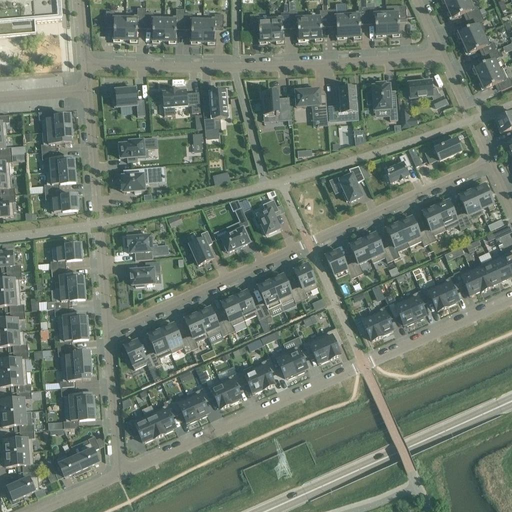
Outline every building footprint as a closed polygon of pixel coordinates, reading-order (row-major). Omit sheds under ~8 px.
[(0,0),(0,40),(36,37),(35,25),(62,23),(59,0),(0,0)] [(439,0),(443,6),(445,5),(447,9),(468,0),(439,0)] [(475,9),(471,0),(468,0),(447,9),(449,14),(447,15),(450,21),(466,14),(469,21),(481,16),(486,13),(484,9),(479,11),(478,8),(475,9)] [(406,21),(406,7),(397,8),(397,14),(387,15),(386,11),(387,36),(392,36),(392,39),(399,39),(398,21),(406,21)] [(375,22),(376,40),(383,40),(383,37),(387,36),(386,11),(375,12),(375,9),(366,10),(367,23),(375,22)] [(130,45),(137,45),(137,27),(145,27),(145,10),(137,10),(137,16),(126,16),(125,41),(130,42),(130,45)] [(159,42),(164,43),(165,17),(153,17),(153,14),(146,14),(146,10),(145,10),(145,27),(152,27),(152,45),(159,45),(159,42)] [(360,23),(367,23),(366,10),(358,10),(358,13),(347,13),(349,39),(353,38),(353,41),(361,41),(360,23)] [(184,28),(184,11),(176,11),(176,17),(165,17),(164,43),(169,43),(168,46),(176,46),(176,28),(184,28)] [(198,44),(203,44),(203,22),(203,18),(192,18),(192,15),(185,15),(185,11),(184,11),(184,28),(191,29),(191,46),(198,47),(198,44)] [(344,39),(349,39),(347,13),(336,14),(336,11),(328,12),(328,25),(336,25),(337,42),(344,42),(344,39)] [(320,15),(308,16),(310,41),(315,41),(315,44),(322,43),(321,25),(328,25),(328,12),(320,12),(320,15)] [(120,41),(125,41),(126,16),(115,16),(115,13),(106,13),(106,26),(114,26),(113,44),(120,44),(120,41)] [(310,41),(308,16),(297,16),(297,13),(289,14),(290,27),(297,27),(298,45),(305,44),(305,41),(310,41)] [(281,17),(270,18),(271,43),(276,43),(276,46),(283,45),(282,28),(290,27),(289,14),(281,14),(281,17)] [(223,33),(223,16),(215,16),(214,23),(203,22),(203,44),(207,44),(207,48),(216,48),(216,40),(214,40),(214,36),(215,36),(215,35),(215,32),(223,33)] [(266,43),(271,43),(270,18),(269,18),(269,22),(259,22),(258,16),(250,16),(250,29),(258,29),(259,47),(267,46),(266,43)] [(456,35),(459,42),(461,41),(463,45),(483,36),(486,34),(482,24),(484,23),(481,16),(469,21),(472,28),(456,35)] [(482,50),(485,56),(497,51),(493,43),(487,46),(483,36),(463,45),(465,49),(462,50),(465,57),(482,50)] [(511,44),(502,48),(505,54),(511,51),(511,44)] [(477,76),(479,80),(502,70),(502,69),(499,71),(494,61),(500,58),(497,51),(485,56),(488,63),(472,70),(475,77),(477,76)] [(507,80),(502,70),(479,80),(481,84),(478,86),(481,92),(498,85),(501,92),(511,87),(511,84),(509,79),(507,80)] [(416,84),(408,85),(410,101),(432,98),(433,99),(434,102),(441,99),(437,89),(436,90),(432,91),(431,83),(421,84),(421,83),(416,84)] [(368,106),(374,105),(375,112),(389,111),(390,118),(390,123),(397,122),(395,93),(389,93),(389,87),(385,87),(385,85),(377,86),(377,88),(373,88),(373,95),(367,95),(368,106)] [(340,108),(329,109),(330,122),(337,122),(348,121),(348,114),(357,113),(355,89),(339,91),(339,93),(337,93),(337,100),(340,100),(340,108)] [(132,90),(115,92),(116,101),(114,101),(114,109),(116,109),(137,107),(137,118),(145,118),(144,102),(137,103),(136,93),(136,90),(132,90)] [(160,96),(160,105),(163,105),(164,117),(175,117),(175,109),(191,108),(192,115),(196,115),(195,113),(200,113),(200,115),(199,94),(187,95),(186,92),(181,93),(181,91),(180,91),(176,92),(169,92),(169,94),(162,94),(163,96),(160,96)] [(296,109),(312,108),(318,107),(319,120),(325,120),(325,128),(328,127),(325,95),(319,96),(319,91),(310,92),(310,91),(304,92),(295,93),(296,109)] [(213,121),(228,120),(225,92),(209,94),(210,102),(202,102),(205,139),(219,138),(218,131),(214,131),(213,121)] [(279,118),(279,123),(288,122),(288,127),(292,127),(289,96),(287,96),(287,100),(283,100),(282,101),(278,102),(277,93),(261,95),(263,118),(266,117),(274,117),(275,118),(279,118)] [(456,113),(454,108),(453,109),(447,111),(443,113),(444,117),(456,113)] [(41,122),(42,134),(71,132),(70,118),(55,119),(55,120),(54,120),(53,114),(54,114),(54,113),(38,114),(39,122),(41,122)] [(404,114),(400,114),(402,129),(409,129),(409,127),(417,127),(416,119),(409,120),(408,113),(404,114)] [(496,124),(494,125),(498,133),(499,132),(501,135),(511,129),(511,114),(495,122),(496,124)] [(0,137),(7,137),(6,125),(9,124),(9,117),(0,117),(0,137)] [(57,153),(56,153),(56,146),(72,145),(71,140),(72,140),(71,132),(42,134),(43,147),(41,147),(41,154),(57,153)] [(354,136),(353,136),(354,139),(355,148),(365,145),(364,132),(354,133),(354,136)] [(203,136),(193,136),(194,144),(201,144),(203,144),(203,136)] [(451,144),(449,138),(451,137),(451,136),(431,144),(433,143),(437,150),(434,151),(436,156),(427,160),(429,165),(428,165),(428,166),(439,161),(440,163),(449,159),(462,153),(456,141),(451,144)] [(11,149),(6,150),(5,138),(7,137),(0,137),(0,157),(12,157),(11,149)] [(123,160),(127,159),(127,164),(138,163),(137,159),(144,158),(144,150),(145,150),(156,149),(155,140),(142,141),(142,142),(140,143),(139,141),(140,141),(140,140),(125,141),(126,146),(119,146),(120,155),(120,160),(123,160)] [(57,153),(41,154),(42,162),(47,161),(48,173),(46,174),(75,172),(74,164),(73,164),(73,159),(57,160),(56,153),(57,153)] [(27,163),(26,156),(12,157),(12,164),(27,163)] [(410,167),(405,156),(399,159),(401,163),(392,167),(393,169),(385,173),(386,176),(384,177),(387,184),(389,184),(390,185),(399,182),(399,183),(404,180),(404,179),(408,177),(405,169),(410,167)] [(0,177),(10,177),(9,165),(12,164),(12,157),(0,157),(0,177)] [(420,160),(413,163),(416,169),(422,166),(420,160)] [(362,198),(356,185),(364,181),(358,168),(349,171),(351,176),(339,182),(344,193),(342,194),(347,203),(348,203),(349,204),(362,198)] [(122,184),(121,185),(121,192),(123,192),(123,194),(135,193),(135,195),(141,194),(141,192),(145,192),(144,186),(144,185),(148,185),(161,184),(161,177),(160,169),(123,172),(124,178),(122,178),(122,184)] [(44,187),(45,194),(60,193),(59,186),(60,186),(60,187),(76,185),(75,172),(46,174),(47,186),(44,187)] [(0,197),(15,197),(14,189),(11,189),(10,177),(0,177),(0,193),(0,197)] [(220,177),(213,179),(215,187),(222,185),(220,177)] [(495,210),(485,186),(484,186),(481,188),(481,186),(473,190),(473,191),(472,192),(482,216),(483,215),(481,211),(487,208),(489,212),(495,210)] [(482,216),(472,192),(470,193),(470,191),(461,195),(462,196),(459,198),(466,213),(461,216),(466,229),(473,226),(470,221),(482,216)] [(77,213),(77,214),(77,213),(78,213),(77,198),(61,199),(61,200),(60,200),(60,193),(45,194),(45,202),(50,201),(51,214),(62,214),(77,213)] [(0,198),(1,205),(0,204),(0,218),(14,217),(13,204),(16,204),(15,197),(0,197),(0,198)] [(261,225),(266,237),(280,230),(273,215),(278,213),(274,202),(263,206),(265,213),(257,217),(257,218),(255,219),(258,227),(261,225)] [(435,208),(446,232),(458,226),(460,232),(466,229),(461,216),(455,218),(448,203),(445,204),(444,203),(436,206),(437,208),(435,208)] [(446,232),(435,208),(434,209),(433,208),(425,211),(426,213),(423,214),(430,230),(424,232),(430,245),(436,242),(434,237),(446,232)] [(241,209),(235,212),(240,223),(227,229),(230,236),(221,239),(221,240),(223,244),(221,245),(225,253),(227,252),(227,254),(235,251),(236,251),(242,248),(250,244),(243,230),(241,227),(248,224),(241,209)] [(168,220),(171,228),(184,223),(180,215),(168,220)] [(407,244),(409,248),(421,243),(424,248),(430,245),(424,232),(418,235),(412,219),(408,220),(408,219),(400,223),(400,224),(399,225),(407,244)] [(487,227),(490,233),(498,229),(496,223),(487,227)] [(395,249),(407,244),(399,225),(396,226),(396,224),(388,228),(389,229),(386,230),(393,246),(388,248),(393,262),(400,259),(395,249)] [(213,245),(207,233),(201,236),(203,240),(189,246),(199,267),(213,261),(207,247),(213,245)] [(499,233),(493,235),(493,237),(495,241),(501,239),(499,233)] [(393,262),(388,248),(382,251),(375,235),(372,237),(371,235),(363,239),(364,240),(362,241),(373,265),(385,259),(387,264),(393,262)] [(135,263),(153,261),(152,253),(151,237),(127,239),(128,248),(129,248),(130,255),(135,255),(135,263)] [(351,265),(357,278),(363,275),(359,266),(370,260),(372,265),(373,265),(362,241),(361,242),(360,240),(352,244),(353,245),(350,247),(357,262),(351,265)] [(53,263),(50,264),(51,271),(67,270),(66,270),(65,263),(66,263),(66,264),(82,262),(81,247),(80,247),(80,246),(79,246),(79,247),(65,248),(65,249),(52,250),(53,263)] [(511,251),(502,256),(511,278),(511,251)] [(338,252),(335,253),(335,252),(327,255),(327,257),(325,258),(336,281),(348,276),(351,281),(357,278),(351,265),(345,267),(338,252)] [(0,268),(6,268),(7,274),(6,274),(6,275),(21,274),(21,266),(15,266),(14,254),(0,254),(0,268)] [(451,256),(445,259),(447,265),(454,262),(451,256)] [(502,256),(492,261),(502,283),(511,278),(502,256)] [(492,261),(481,265),(491,288),(502,283),(492,261)] [(132,287),(135,287),(135,289),(144,288),(144,286),(154,285),(155,285),(154,275),(160,275),(160,274),(159,263),(145,264),(146,271),(131,272),(131,277),(130,277),(130,279),(131,279),(132,287)] [(305,295),(318,289),(307,266),(305,267),(305,265),(296,269),(297,270),(294,272),(301,287),(295,290),(301,303),(308,300),(305,295)] [(481,265),(470,270),(480,293),(481,293),(481,294),(492,289),(491,288),(481,265)] [(67,270),(51,271),(52,279),(54,278),(55,291),(83,289),(84,289),(84,281),(83,281),(82,276),(66,277),(66,270),(67,270)] [(390,279),(398,275),(396,270),(388,273),(390,279)] [(463,282),(457,285),(459,289),(465,287),(469,298),(480,293),(470,270),(459,275),(463,282)] [(0,295),(20,294),(19,282),(22,281),(21,274),(6,275),(7,275),(7,282),(0,282),(0,295)] [(301,303),(295,290),(290,292),(283,277),(280,278),(279,277),(271,280),(272,282),(270,282),(281,306),(293,300),(295,306),(301,303)] [(448,280),(436,285),(447,309),(456,305),(455,304),(458,303),(453,292),(459,289),(457,285),(454,277),(448,280)] [(281,306),(270,282),(269,283),(268,282),(260,285),(261,287),(258,288),(265,304),(259,306),(265,319),(271,316),(269,311),(281,306)] [(436,285),(421,292),(426,304),(432,301),(437,312),(438,313),(447,309),(436,285)] [(384,302),(378,288),(371,291),(377,305),(384,302)] [(54,304),(48,304),(48,311),(54,311),(70,310),(70,309),(69,310),(69,303),(70,303),(70,304),(85,302),(84,289),(83,289),(55,291),(56,303),(54,304)] [(421,292),(404,300),(415,324),(423,320),(423,318),(425,317),(420,306),(426,304),(421,292)] [(234,299),(244,322),(256,317),(259,322),(265,319),(259,306),(253,309),(246,293),(243,294),(243,293),(235,297),(235,298),(234,299)] [(20,294),(0,295),(0,308),(9,308),(10,314),(9,314),(9,315),(25,313),(24,306),(21,306),(20,294)] [(223,322),(228,336),(235,333),(232,328),(244,322),(234,299),(232,299),(232,298),(223,302),(224,303),(221,304),(228,320),(223,322)] [(396,303),(388,307),(391,314),(393,319),(399,316),(404,327),(407,326),(407,327),(415,324),(404,300),(396,303)] [(382,309),(372,314),(382,337),(392,332),(388,321),(393,319),(391,314),(388,307),(382,309)] [(197,315),(208,339),(220,333),(222,338),(228,336),(223,322),(217,325),(210,309),(207,311),(206,309),(198,313),(199,314),(197,315)] [(70,310),(54,311),(55,319),(57,318),(58,331),(87,328),(87,320),(86,321),(86,316),(70,317),(69,310),(70,310)] [(0,335),(23,334),(23,333),(18,334),(17,322),(25,321),(25,313),(9,315),(10,315),(10,322),(0,322),(0,335)] [(186,339),(192,352),(198,349),(196,344),(208,339),(197,315),(196,316),(195,314),(187,318),(188,319),(185,321),(192,336),(186,339)] [(372,314),(354,322),(360,335),(366,332),(371,342),(372,341),(372,343),(382,338),(381,337),(382,337),(372,314)] [(265,335),(271,333),(268,325),(265,319),(259,322),(260,325),(265,335)] [(161,331),(171,355),(183,350),(186,355),(192,352),(186,339),(180,341),(173,326),(170,327),(170,326),(162,329),(162,331),(161,331)] [(59,343),(57,343),(57,351),(73,350),(73,349),(72,349),(72,343),(73,343),(89,342),(87,328),(58,331),(59,343)] [(336,330),(320,338),(330,361),(340,357),(339,356),(340,356),(335,346),(342,343),(336,330)] [(150,355),(155,368),(162,366),(159,360),(171,355),(161,331),(159,332),(159,331),(150,334),(151,336),(148,337),(155,353),(150,355)] [(278,333),(247,345),(250,353),(271,344),(274,350),(283,346),(278,333)] [(23,334),(0,335),(0,348),(12,348),(13,354),(13,355),(28,353),(27,346),(24,346),(23,334)] [(320,338),(302,345),(308,357),(313,355),(318,365),(320,364),(321,366),(330,361),(320,338)] [(144,358),(137,342),(134,343),(133,342),(125,346),(126,347),(124,348),(126,354),(125,354),(129,362),(130,362),(134,372),(147,366),(149,371),(155,368),(150,355),(144,358)] [(302,345),(286,353),(297,377),(305,373),(304,372),(307,371),(302,360),(308,357),(302,345)] [(73,350),(57,351),(58,358),(61,358),(62,371),(90,368),(91,368),(90,354),(74,356),(74,357),(73,357),(72,350),(73,350)] [(201,357),(203,363),(216,357),(213,351),(201,357)] [(0,375),(26,373),(25,361),(28,361),(28,353),(13,355),(14,361),(0,362),(0,375)] [(42,353),(34,353),(34,362),(43,361),(42,353)] [(278,365),(273,367),(275,372),(280,369),(285,380),(288,379),(289,381),(297,377),(286,353),(275,358),(278,365)] [(270,360),(254,367),(265,391),(274,387),(273,386),(274,385),(269,374),(275,372),(273,367),(270,360)] [(233,367),(218,375),(222,381),(237,373),(233,367)] [(254,367),(237,375),(242,387),(248,384),(252,395),(255,394),(255,395),(265,391),(254,367)] [(63,383),(60,383),(61,391),(76,389),(75,383),(91,381),(90,376),(91,376),(91,368),(90,368),(62,371),(63,383)] [(155,368),(149,371),(155,384),(161,382),(155,368)] [(204,390),(208,388),(205,381),(208,379),(205,372),(202,373),(200,368),(195,370),(204,390)] [(26,373),(0,375),(0,388),(16,387),(16,394),(31,393),(30,386),(27,386),(26,373)] [(231,377),(219,383),(230,406),(239,402),(239,401),(241,400),(236,389),(242,387),(237,375),(231,377)] [(219,383),(204,390),(209,401),(215,399),(219,410),(220,409),(221,411),(230,406),(219,383)] [(76,389),(61,391),(61,398),(64,398),(65,410),(93,408),(94,408),(93,400),(92,400),(92,395),(76,397),(76,390),(76,389)] [(204,390),(187,397),(198,421),(206,418),(206,416),(208,415),(203,404),(209,401),(204,390)] [(0,415),(25,414),(24,401),(32,401),(31,393),(16,394),(16,395),(17,401),(0,403),(1,408),(0,407),(0,415)] [(187,397),(171,404),(176,416),(182,414),(187,424),(189,423),(190,425),(198,421),(187,397)] [(128,400),(122,403),(123,411),(131,407),(128,400)] [(162,409),(154,412),(165,436),(173,432),(173,431),(175,429),(170,419),(176,416),(171,404),(174,412),(168,414),(165,407),(162,409)] [(66,423),(63,423),(64,431),(80,429),(79,429),(78,422),(79,422),(79,423),(95,422),(94,408),(93,408),(65,410),(66,423)] [(154,412),(143,417),(154,441),(165,436),(154,412)] [(25,414),(0,415),(0,423),(0,424),(2,424),(2,429),(19,427),(20,434),(19,434),(34,433),(34,425),(26,426),(25,414)] [(143,417),(126,424),(132,437),(138,434),(143,444),(144,443),(145,445),(154,441),(143,417)] [(3,455),(2,455),(2,456),(33,453),(32,441),(35,441),(34,433),(19,434),(19,435),(20,435),(20,441),(18,441),(15,442),(4,443),(4,448),(2,448),(3,455)] [(83,456),(76,459),(83,474),(90,471),(89,469),(99,465),(93,452),(99,450),(100,450),(95,438),(88,441),(89,445),(80,449),(83,456)] [(66,456),(52,462),(52,465),(53,471),(54,471),(54,470),(59,468),(64,479),(65,480),(74,476),(75,475),(75,477),(83,474),(76,459),(73,452),(66,456)] [(33,453),(2,456),(3,456),(3,464),(5,464),(6,469),(22,467),(23,474),(22,474),(38,473),(37,465),(34,466),(33,453)] [(53,472),(46,472),(52,486),(58,483),(53,472)] [(23,482),(7,490),(11,497),(9,497),(12,505),(18,503),(18,501),(35,493),(39,491),(38,473),(22,474),(23,474),(23,475),(23,482)] [(39,491),(35,493),(38,500),(46,496),(43,490),(39,491)]
